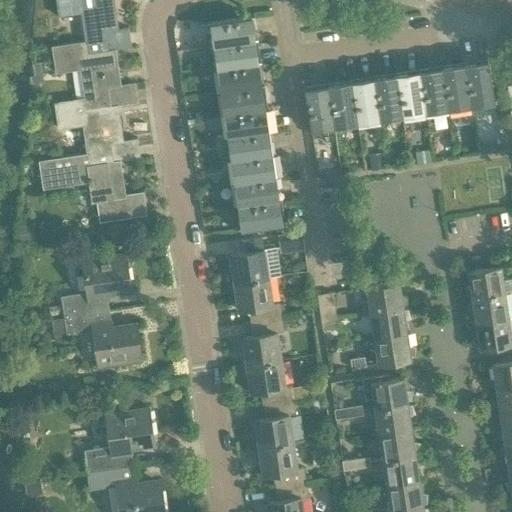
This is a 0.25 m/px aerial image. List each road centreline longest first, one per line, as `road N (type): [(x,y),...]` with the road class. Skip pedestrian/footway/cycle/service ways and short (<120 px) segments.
road 1 (residential): [(225,511),(153,18),(178,0)]
road 2 (residential): [(321,272),(288,60)]
road 3 (residential): [(288,60),(439,35),(482,1)]
